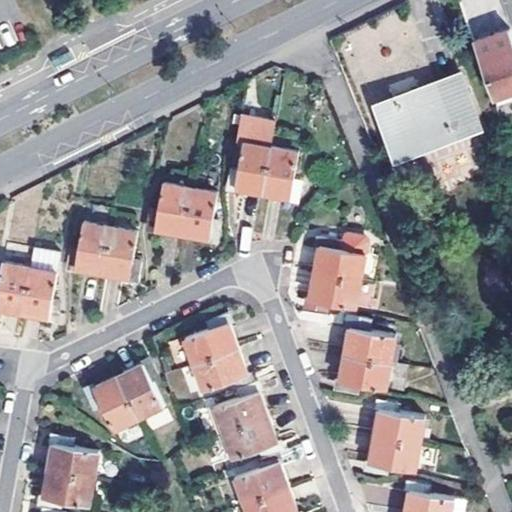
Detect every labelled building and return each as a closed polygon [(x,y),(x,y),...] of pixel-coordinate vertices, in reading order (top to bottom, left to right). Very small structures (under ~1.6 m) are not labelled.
[(511,96),(511,46),(505,26),(487,34),(470,41),(493,104),(511,96)] [(449,139),(476,128),(456,76),(377,106),(396,157),(448,136),(449,139)] [(273,148),(246,143),(240,174),(229,172),(227,181),(230,181),(233,182),(232,187),(265,193),(273,148)] [(273,148),(265,193),(295,198),(297,191),(298,184),(294,183),(299,152),(273,148)] [(193,188),(166,183),(160,213),(156,212),(154,220),(153,226),(184,233),(193,188)] [(219,193),(193,188),(184,233),(214,238),(216,231),(217,223),(213,223),(219,193)] [(113,226),(85,221),(79,252),(69,250),(67,259),(70,260),(73,260),(72,265),(104,271),(113,226)] [(138,231),(113,226),(104,271),(134,277),(137,262),(133,262),(138,231)] [(361,279),(368,243),(364,237),(350,235),(344,239),(342,250),(336,249),(337,244),(329,243),(321,241),(315,271),(361,279)] [(32,265),(24,309),(55,315),(57,307),(58,300),(54,299),(59,271),(48,269),(49,264),(60,266),(63,251),(36,246),(32,265)] [(32,265),(5,260),(3,271),(0,286),(0,304),(24,309),(32,265)] [(361,279),(315,271),(309,304),(316,306),(325,307),(326,302),(355,307),(361,279)] [(345,354),(391,363),(396,336),(366,330),(368,320),(358,318),(357,321),(356,323),(351,324),(345,354)] [(215,329),(187,339),(195,364),(239,348),(229,320),(214,325),(215,329)] [(239,348),(195,364),(205,390),(234,380),(235,383),(242,381),(249,378),(239,348)] [(391,363),(345,354),(339,384),(344,385),(343,388),(343,391),(354,393),(356,383),(385,388),(391,363)] [(148,363),(120,376),(138,417),(163,406),(150,378),(154,376),(151,370),(148,363)] [(120,376),(89,390),(92,396),(95,403),(101,401),(114,428),(138,417),(120,376)] [(225,432),(269,417),(258,386),(251,388),(243,391),(245,395),(216,405),(225,432)] [(421,442),(426,416),(395,411),(397,402),(386,400),(385,402),(385,404),(381,404),(375,434),(421,442)] [(269,417),(225,432),(234,457),(263,447),(266,457),(277,453),(281,451),(280,448),(269,417)] [(421,442),(375,434),(369,466),(374,467),(373,469),(373,471),(384,473),(386,463),(416,468),(421,442)] [(56,438),(50,469),(95,477),(100,451),(69,446),(70,441),(63,439),(56,438)] [(266,457),(261,458),(265,468),(237,477),(246,503),(289,487),(278,456),(277,453),(266,457)] [(90,504),(95,477),(50,469),(44,500),(43,505),(47,506),(58,508),(59,499),(90,504)] [(464,511),(467,499),(427,492),(429,482),(417,480),(416,483),(416,486),(411,485),(405,511),(464,511)] [(297,511),(289,487),(246,503),(249,511),(297,511)]
